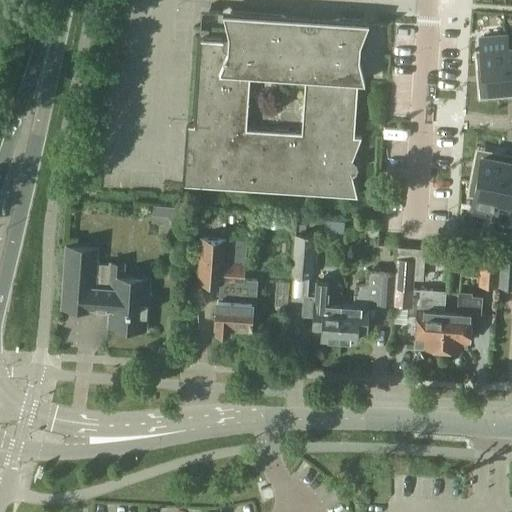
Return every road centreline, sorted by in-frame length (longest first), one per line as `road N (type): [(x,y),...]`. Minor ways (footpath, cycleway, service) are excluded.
road 1 (secondary): [(0,248),(65,0)]
road 2 (tertiary): [(21,434),(132,439),(266,420)]
road 3 (tertiary): [(266,420),(511,426)]
road 4 (residential): [(430,4),(416,194)]
